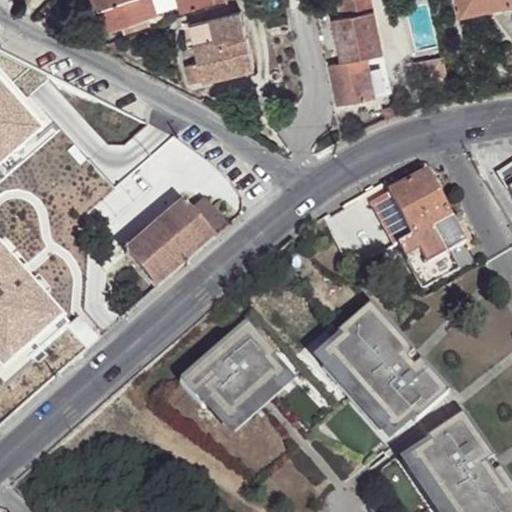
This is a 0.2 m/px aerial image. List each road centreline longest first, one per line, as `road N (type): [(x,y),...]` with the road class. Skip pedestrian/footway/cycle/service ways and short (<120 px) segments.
road 1 (tertiary): [(310,190),(0,464)]
road 2 (residential): [(310,190),(147,88),(17,21)]
road 3 (residential): [(511,277),(439,132)]
road 4 (tertiary): [(439,132),(373,153),(310,190)]
